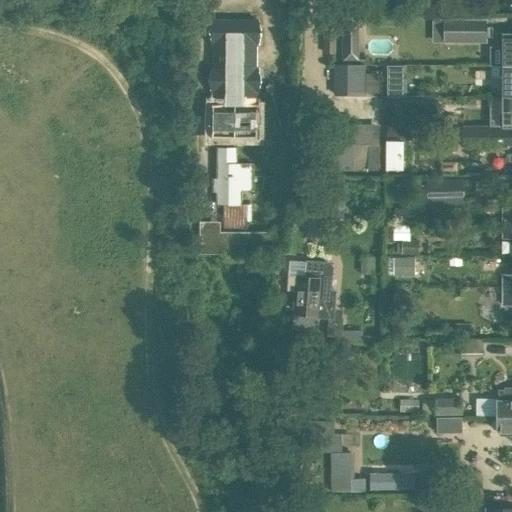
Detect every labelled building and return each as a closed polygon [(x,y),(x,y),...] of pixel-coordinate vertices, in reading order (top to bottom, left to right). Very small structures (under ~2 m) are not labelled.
[(484,22),(444,22),(444,41),(484,41),(484,22)] [(253,23),(212,23),(212,179),(212,192),(216,192),(255,191),(253,23)] [(358,24),(341,25),(341,38),(358,38),(358,24)] [(336,54),(336,26),(323,26),(323,54),(336,54)] [(509,36),(497,36),(497,65),(503,65),(511,64),(511,34),(509,34),(509,36)] [(511,64),(503,65),(503,96),(511,95),(511,64)] [(365,96),(365,65),(334,65),(334,96),(365,96)] [(387,96),(400,96),(400,85),(387,85),(387,96)] [(511,95),(503,96),(503,127),(503,128),(511,127),(511,95)] [(426,114),(426,127),(441,127),(441,116),(441,114),(426,114)] [(441,127),(452,128),(461,128),(462,115),(441,114),(441,116),(441,127)] [(385,141),(385,167),(403,167),(404,149),(407,149),(407,141),(408,127),(386,127),(386,141),(385,141)] [(452,139),(452,128),(441,127),(440,139),(452,139)] [(511,127),(503,128),(503,127),(463,127),(463,147),(504,147),(504,145),(511,144),(511,127)] [(336,130),(335,144),(352,144),(352,130),(336,130)] [(460,182),(426,183),(427,208),(461,206),(460,182)] [(324,197),(324,208),(337,208),(338,197),(324,197)] [(414,223),(414,208),(395,208),(395,223),(414,223)] [(511,209),(503,210),(503,227),(511,227),(511,209)] [(419,255),(419,241),(410,241),(410,226),(394,226),(394,241),(402,241),(402,255),(419,255)] [(511,227),(503,227),(503,237),(511,237),(511,227)] [(450,228),(438,228),(438,238),(450,238),(450,228)] [(415,276),(415,258),(393,258),(393,259),(388,259),(388,274),(393,274),(393,276),(415,276)] [(292,316),(291,329),(316,331),(317,317),(328,318),(334,319),(336,291),(331,290),(333,267),(329,262),(308,260),(307,260),(305,277),(295,276),(292,316)] [(511,276),(503,276),(503,287),(511,286),(511,276)] [(511,286),(503,287),(503,304),(511,303),(511,286)] [(328,318),(326,337),(341,338),(342,319),(334,319),(328,318)] [(343,385),(345,371),(321,367),(319,382),(343,385)] [(511,387),(504,387),(504,390),(498,390),(498,416),(511,416),(511,387)] [(463,417),(462,398),(434,399),(434,400),(422,400),(422,415),(435,415),(435,417),(463,417)] [(419,413),(419,400),(400,400),(400,412),(419,413)] [(511,416),(498,416),(497,431),(506,432),(506,437),(511,437),(511,441),(511,416)] [(437,436),(463,435),(462,418),(437,419),(437,436)] [(304,421),(304,433),(334,433),(334,421),(304,421)] [(369,474),(370,490),(414,490),(414,473),(369,474)] [(368,478),(353,478),(353,491),(368,491),(368,478)]
